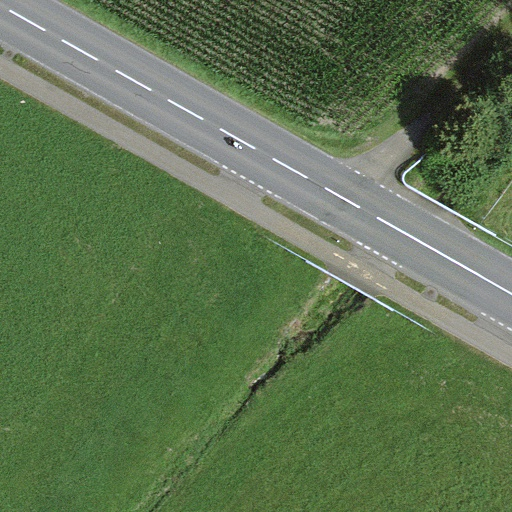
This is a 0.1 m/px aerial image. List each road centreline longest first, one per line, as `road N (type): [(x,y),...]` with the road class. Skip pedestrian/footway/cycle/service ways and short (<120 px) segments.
road 1 (primary): [(0,5),(511,295)]
road 2 (track): [(511,43),(346,200)]
